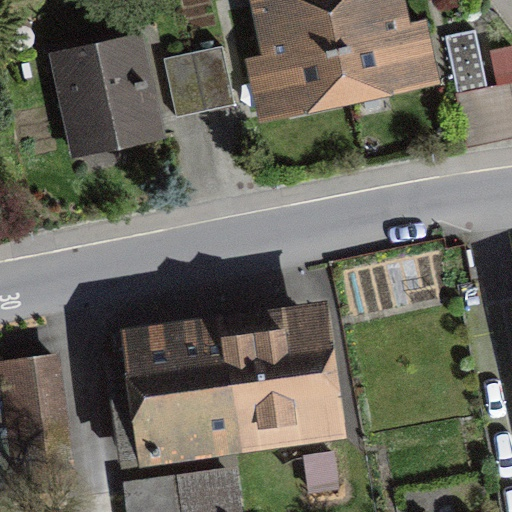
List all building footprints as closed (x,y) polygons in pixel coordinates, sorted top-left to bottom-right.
[(255,129),(352,107),(327,0),(279,0),(252,6),(265,61),(241,66),(255,129)] [(402,0),(327,0),(352,107),(439,87),(425,25),(409,28),(402,0)] [(141,28),(48,49),(71,148),(164,126),(141,28)] [(489,86),(477,31),(450,37),(462,92),(489,86)] [(221,45),(191,51),(204,108),(233,102),(221,45)] [(174,115),(204,108),(191,51),(162,58),(174,115)] [(337,305),(129,333),(147,467),(354,439),(337,305)] [(83,360),(7,371),(22,474),(98,463),(83,360)] [(248,511),(243,474),(126,490),(129,511),(248,511)]
